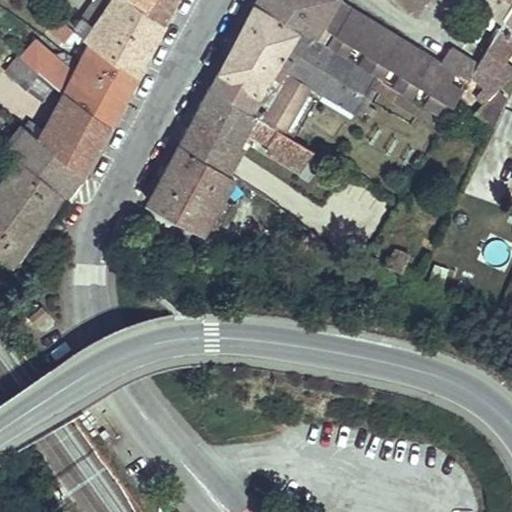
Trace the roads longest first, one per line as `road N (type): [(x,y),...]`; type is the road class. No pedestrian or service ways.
road 1 (tertiary): [(224,0),(112,198),(89,280),(93,324),(126,385),(225,511)]
road 2 (tertiary): [(0,429),(118,352),(213,335),(446,378),(511,425)]
